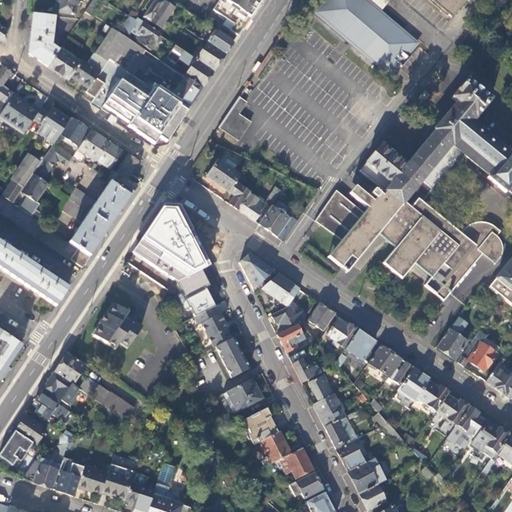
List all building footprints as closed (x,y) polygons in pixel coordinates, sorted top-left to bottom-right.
[(74,17),(77,0),(56,0),(55,13),(74,17)] [(173,7),(175,4),(168,0),(155,0),(144,17),(145,17),(144,19),(148,23),(150,20),(161,28),(174,8),(173,7)] [(229,30),(237,36),(258,6),(255,4),(257,0),(218,0),(212,10),(233,25),(229,30)] [(408,58),(406,58),(405,56),(415,45),(379,14),(380,13),(379,11),(365,0),(325,0),(313,14),(352,47),(353,45),(389,75),(398,65),(401,68),(410,58),(409,57),(408,58)] [(388,0),(365,0),(379,11),(388,0)] [(430,0),(450,17),(464,0),(430,0)] [(84,13),(89,5),(86,3),(81,10),(84,13)] [(50,46),(54,18),(33,15),(28,55),(47,68),(58,52),(50,46)] [(149,52),(159,37),(158,33),(136,19),(130,29),(141,36),(137,43),(149,52)] [(108,35),(112,30),(106,26),(102,31),(108,35)] [(108,58),(122,37),(112,30),(108,35),(95,54),(95,55),(107,63),(109,60),(108,58)] [(195,61),(213,73),(232,43),(214,31),(195,61)] [(142,56),(145,52),(122,37),(108,58),(109,60),(113,62),(114,60),(117,62),(120,57),(126,61),(132,53),(140,59),(142,56)] [(190,68),(195,61),(173,47),(165,59),(174,65),(178,60),(190,68)] [(96,79),(100,74),(87,66),(81,62),(80,64),(60,50),(58,52),(47,68),(67,81),(70,77),(89,90),(86,94),(94,100),(104,85),(96,79)] [(113,62),(131,75),(136,68),(144,73),(152,63),(142,56),(140,59),(132,53),(126,61),(120,57),(117,62),(114,60),(113,62)] [(107,63),(95,55),(87,66),(100,74),(107,63)] [(184,77),(202,89),(213,73),(195,61),(190,68),(184,77)] [(10,73),(2,68),(0,71),(0,114),(13,96),(13,95),(1,87),(10,73)] [(155,91),(186,112),(202,89),(184,77),(176,89),(150,72),(143,83),(155,91)] [(161,150),(186,112),(155,91),(150,98),(121,79),(100,110),(161,150)] [(443,302),(467,272),(484,251),(496,261),(499,258),(501,251),(501,247),(500,244),(498,240),(495,237),(493,235),(497,231),(495,229),(490,225),(484,223),(477,223),(472,224),(466,227),(462,230),(459,235),(463,239),(457,245),(418,212),(416,214),(403,204),(421,182),(431,190),(461,153),(488,175),(486,178),(504,192),(506,190),(511,194),(511,258),(500,273),(487,288),(511,308),(511,145),(506,153),(492,141),(494,139),(490,136),(488,138),(470,123),(474,117),(475,118),(489,100),(465,80),(450,98),(456,103),(405,165),(380,145),(358,172),(385,193),(381,197),(373,190),(369,195),(375,200),(365,212),(363,214),(337,191),(317,219),(357,253),(378,227),(390,236),(385,242),(394,249),(381,264),(400,280),(413,265),(430,278),(423,286),(443,302)] [(30,108),(13,96),(0,114),(0,115),(25,132),(33,120),(39,111),(31,107),(30,108)] [(238,97),(230,109),(237,113),(245,101),(238,97)] [(48,112),(41,107),(39,111),(33,120),(41,125),(36,133),(40,136),(56,112),(55,111),(56,109),(52,106),(48,112)] [(230,109),(215,130),(219,133),(221,129),(237,140),(249,122),(237,113),(230,109)] [(58,136),(69,119),(62,113),(61,115),(56,112),(40,136),(53,144),(58,136)] [(70,119),(69,119),(58,136),(59,136),(70,119)] [(87,131),(70,119),(59,136),(76,148),(87,131)] [(107,144),(89,132),(78,149),(96,161),(107,144)] [(120,153),(107,144),(96,161),(109,170),(120,153)] [(72,158),(52,145),(41,162),(32,174),(42,181),(54,163),(59,164),(65,168),(72,158)] [(139,160),(129,153),(115,174),(125,182),(125,181),(139,160)] [(41,162),(37,159),(36,162),(28,157),(1,197),(12,205),(32,174),(41,162)] [(234,182),(239,175),(216,160),(206,175),(221,185),(220,187),(228,192),(234,182)] [(42,181),(32,174),(12,205),(31,218),(40,205),(37,203),(48,185),(42,181)] [(125,182),(115,174),(109,183),(130,197),(136,188),(125,181),(125,182)] [(228,205),(237,211),(248,194),(249,193),(234,182),(228,192),(231,195),(232,193),(234,195),(228,205)] [(90,258),(130,197),(109,183),(96,202),(92,200),(77,221),(82,224),(69,244),(90,258)] [(273,202),(280,191),(275,187),(267,198),(273,202)] [(92,200),(75,189),(61,210),(77,221),(92,200)] [(237,211),(252,222),(264,204),(248,194),(237,211)] [(82,269),(90,258),(69,244),(31,218),(12,205),(1,197),(0,196),(0,213),(70,262),(70,261),(82,269)] [(257,225),(276,238),(289,219),(270,206),(257,225)] [(181,208),(167,208),(134,256),(175,283),(186,312),(191,311),(194,318),(196,317),(214,307),(217,305),(200,270),(208,267),(181,208)] [(0,269),(55,307),(67,290),(0,244),(0,269)] [(239,264),(255,294),(260,290),(265,286),(262,282),(273,272),(248,255),(239,264)] [(265,286),(260,290),(286,309),(299,291),(277,276),(265,286)] [(124,317),(127,313),(114,304),(107,315),(105,314),(98,325),(100,326),(93,336),(106,344),(108,342),(117,348),(121,342),(128,346),(135,335),(140,328),(130,321),(124,317)] [(335,316),(319,305),(307,322),(322,333),(335,316)] [(202,324),(214,348),(215,348),(232,339),(226,328),(225,329),(223,325),(225,324),(220,314),(218,315),(214,307),(196,317),(200,325),(202,324)] [(289,307),(286,309),(270,317),(274,324),(279,322),(284,332),(295,327),(299,325),(303,319),(300,314),(293,317),(289,307)] [(358,331),(349,325),(346,328),(337,321),(326,336),(332,341),(330,345),(337,350),(339,346),(344,350),(358,331)] [(277,336),(286,354),(295,349),(291,340),(300,336),(295,327),(284,332),(277,336)] [(435,349),(453,361),(466,342),(458,336),(459,334),(451,328),(449,332),(448,331),(435,349)] [(358,331),(344,350),(344,351),(361,363),(375,343),(358,331)] [(486,337),(479,331),(461,357),(456,363),(462,368),(467,361),(483,372),(495,355),(480,345),(484,339),(486,337)] [(0,376),(20,346),(0,332),(0,376)] [(232,339),(215,348),(217,351),(232,378),(249,369),(242,356),(240,352),(233,338),(232,339)] [(498,349),(484,339),(480,345),(495,355),(498,349)] [(400,361),(381,347),(368,365),(388,379),(400,361)] [(342,353),(334,364),(336,365),(337,367),(346,355),(342,353)] [(86,367),(67,354),(55,373),(73,385),(86,367)] [(291,365),(301,384),(325,371),(321,364),(316,367),(314,363),(305,368),(301,360),(291,365)] [(412,369),(400,361),(388,379),(400,387),(412,369)] [(341,372),(337,367),(336,365),(331,368),(337,374),(341,372)] [(485,384),(503,397),(505,393),(511,397),(511,395),(511,369),(509,373),(498,365),(485,384)] [(429,381),(412,369),(400,387),(396,392),(397,393),(395,396),(411,408),(414,403),(413,403),(416,399),(428,383),(429,381)] [(69,406),(79,389),(73,385),(55,373),(42,390),(51,396),(50,399),(58,405),(61,401),(69,406)] [(308,384),(318,403),(332,396),(323,377),(308,384)] [(102,404),(109,392),(87,378),(79,389),(102,404)] [(232,390),(227,392),(237,412),(261,399),(251,380),(232,390)] [(346,389),(353,385),(348,380),(343,384),(346,389)] [(438,390),(428,383),(416,399),(435,412),(447,396),(448,394),(439,388),(438,390)] [(134,408),(109,392),(102,404),(126,421),(134,408)] [(61,422),(69,411),(58,405),(40,394),(35,402),(40,406),(36,413),(47,421),(51,415),(61,422)] [(312,406),(318,417),(338,407),(332,396),(318,403),(312,406)] [(457,404),(447,396),(435,412),(455,426),(468,408),(459,401),(457,404)] [(380,410),(372,401),(369,404),(377,413),(380,410)] [(318,417),(324,428),(344,418),(338,407),(318,417)] [(478,414),(468,408),(455,426),(463,431),(462,432),(472,439),(484,422),(476,416),(478,414)] [(259,442),(263,440),(260,435),(267,431),(270,437),(277,433),(275,430),(277,429),(273,421),(272,422),(269,417),(271,417),(267,409),(241,422),(243,426),(253,446),(259,442)] [(382,427),(387,424),(377,413),(372,418),(381,427),(382,427)] [(25,417),(15,432),(32,444),(35,446),(46,431),(25,417)] [(324,428),(335,451),(351,443),(341,424),(346,421),(345,417),(344,418),(324,428)] [(508,435),(498,428),(497,430),(486,423),(475,439),(495,454),(508,435)] [(404,443),(394,431),(387,424),(382,427),(383,428),(393,440),(394,439),(400,445),(404,443)] [(32,444),(15,432),(0,453),(0,457),(13,466),(18,459),(20,461),(32,444)] [(271,464),(278,461),(290,454),(278,432),(277,433),(270,437),(263,440),(259,442),(271,464)] [(72,441),(61,434),(57,446),(68,442),(72,441)] [(511,437),(508,435),(495,454),(494,454),(511,466),(511,437)] [(361,437),(351,443),(335,451),(347,473),(365,464),(355,444),(362,440),(361,437)] [(62,460),(68,442),(57,446),(60,451),(57,459),(62,460)] [(217,459),(205,447),(200,451),(209,459),(206,468),(213,471),(217,459)] [(295,479),(312,470),(301,449),(290,454),(278,461),(286,475),(291,472),(295,479)] [(413,450),(411,452),(422,464),(425,459),(413,450)] [(478,464),(479,457),(470,455),(469,462),(478,464)] [(40,458),(38,465),(58,471),(61,464),(40,458)] [(494,463),(490,460),(481,473),(486,476),(494,463)] [(347,473),(358,495),(376,486),(376,485),(365,464),(347,473)] [(38,465),(32,483),(52,490),(58,471),(38,465)] [(433,477),(425,467),(420,472),(428,480),(433,477)] [(61,473),(55,491),(74,497),(77,488),(82,472),(71,468),(68,475),(61,473)] [(83,468),(82,472),(77,488),(89,492),(89,491),(100,495),(101,494),(107,476),(83,468)] [(124,502),(130,483),(131,480),(108,472),(107,476),(101,494),(110,497),(111,496),(116,498),(116,499),(124,502)] [(304,499),(322,490),(314,473),(288,486),(294,497),(301,494),(304,499)] [(435,479),(444,490),(449,485),(444,479),(439,474),(435,479)] [(152,496),(154,491),(130,483),(124,502),(148,509),(152,496)] [(358,495),(367,511),(380,506),(385,503),(376,486),(358,495)] [(281,495),(279,491),(263,499),(266,502),(281,495)] [(310,511),(333,511),(324,493),(305,502),(310,511)] [(189,511),(190,509),(152,496),(148,509),(147,511),(189,511)]
